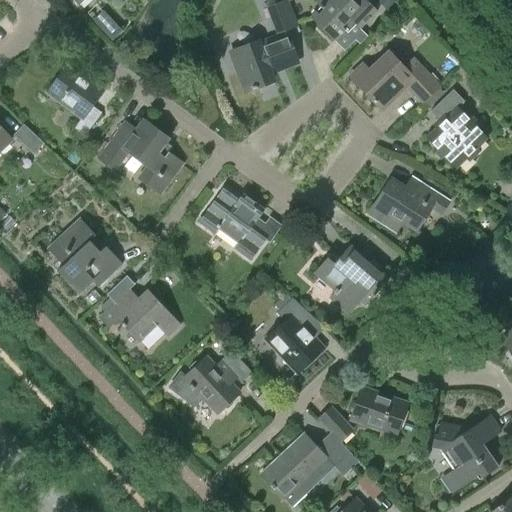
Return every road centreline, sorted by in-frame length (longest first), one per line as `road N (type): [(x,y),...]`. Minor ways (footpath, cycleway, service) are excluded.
road 1 (residential): [(231,158),(331,90),(372,131),(308,199)]
road 2 (residential): [(354,349),(417,280),(308,199)]
road 3 (residential): [(223,152),(40,19)]
road 4 (residential): [(209,486),(354,349)]
road 5 (residential): [(511,397),(487,374),(409,373),(354,349)]
